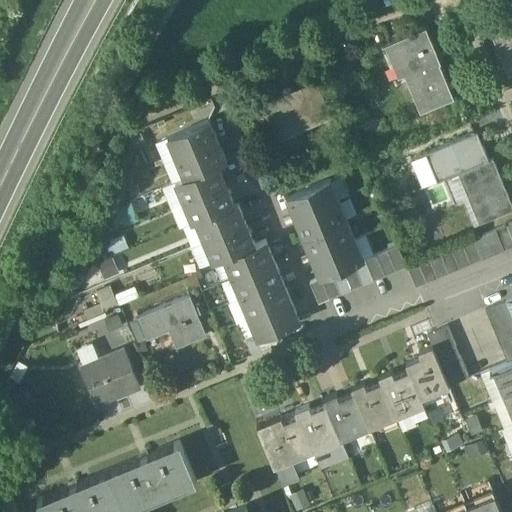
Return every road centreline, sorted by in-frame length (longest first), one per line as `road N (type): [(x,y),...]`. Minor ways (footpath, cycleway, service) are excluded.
road 1 (residential): [(511,263),(239,368)]
road 2 (primary): [(96,0),(0,185)]
